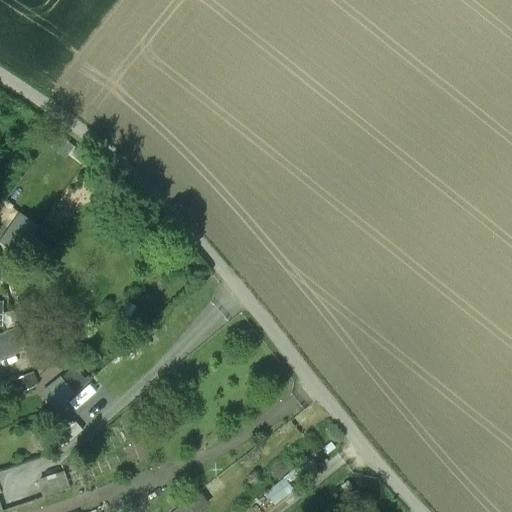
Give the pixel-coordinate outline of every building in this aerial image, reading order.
[(22,209),(10,230),(31,242),(43,221),(22,209)] [(19,326),(0,333),(0,364),(28,353),(19,326)] [(72,362),(40,389),(56,407),(88,381),(72,362)] [(33,367),(13,376),(17,386),(21,384),(24,389),(37,382),(33,367)] [(309,431),(290,447),(302,462),(322,446),(309,431)] [(175,509),(177,511),(202,511),(254,473),(243,458),(175,509)] [(69,469),(43,474),(46,491),(73,486),(69,469)]
